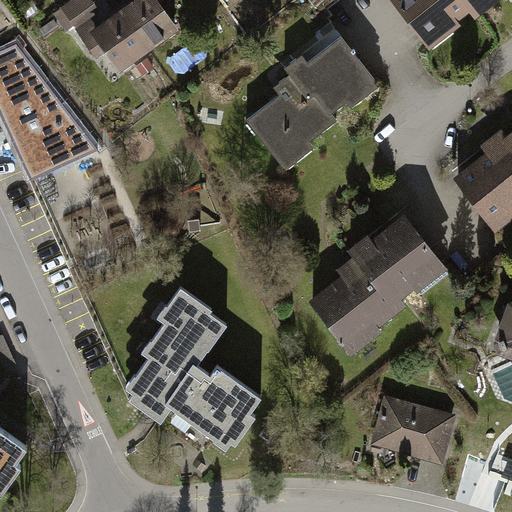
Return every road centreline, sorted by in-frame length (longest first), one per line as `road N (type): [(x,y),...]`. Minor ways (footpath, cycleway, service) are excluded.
road 1 (residential): [(0,240),(121,511)]
road 2 (residential): [(210,511),(376,511)]
